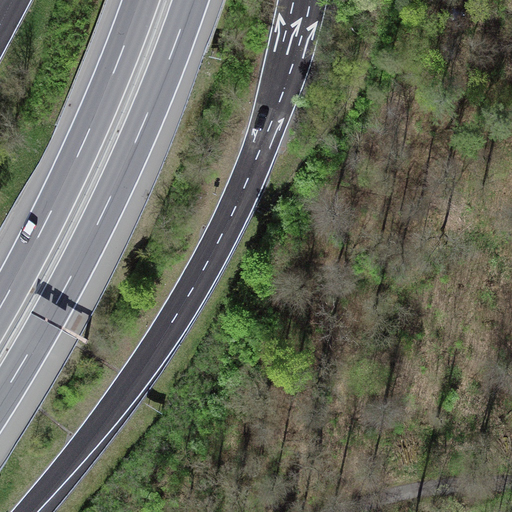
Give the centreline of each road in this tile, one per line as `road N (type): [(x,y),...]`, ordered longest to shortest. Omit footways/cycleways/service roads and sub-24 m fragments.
road 1 (motorway): [(23,511),(152,353),(220,237),(267,129),(301,0)]
road 2 (motorway): [(0,399),(96,226),(190,0)]
road 3 (motorway): [(140,0),(89,129),(0,306)]
road 4 (track): [(355,511),(424,490),(511,485)]
